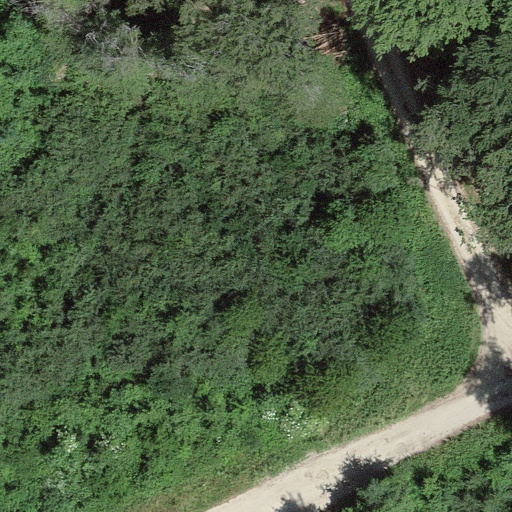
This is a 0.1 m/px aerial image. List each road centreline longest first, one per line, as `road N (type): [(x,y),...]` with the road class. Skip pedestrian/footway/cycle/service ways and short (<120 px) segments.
road 1 (track): [(363,0),(477,267),(511,324)]
road 2 (track): [(511,386),(213,511)]
